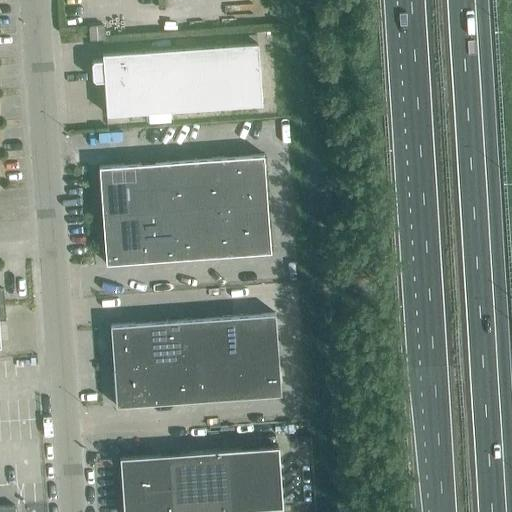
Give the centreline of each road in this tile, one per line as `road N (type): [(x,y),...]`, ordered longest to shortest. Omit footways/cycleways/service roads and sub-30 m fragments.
road 1 (residential): [(46,153),(269,137),(277,151),(285,257),(273,265),(56,281)]
road 2 (residential): [(65,420),(294,402),(285,296),(57,314)]
road 3 (motorway): [(492,511),(461,0)]
road 4 (motorway): [(409,0),(437,511)]
road 5 (unclassified): [(36,0),(46,153)]
road 6 (unclassified): [(46,153),(56,281)]
